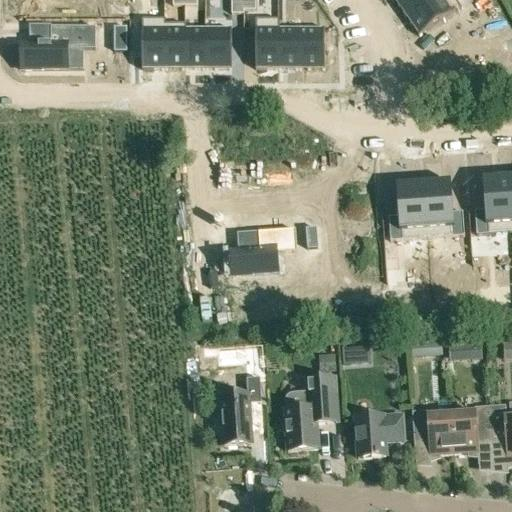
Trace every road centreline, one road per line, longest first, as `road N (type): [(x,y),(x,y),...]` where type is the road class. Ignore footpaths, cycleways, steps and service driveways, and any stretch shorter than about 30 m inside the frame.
road 1 (residential): [(0,96),(273,96),(348,132)]
road 2 (residential): [(489,511),(344,497)]
road 3 (residential): [(411,131),(398,46),(364,0)]
